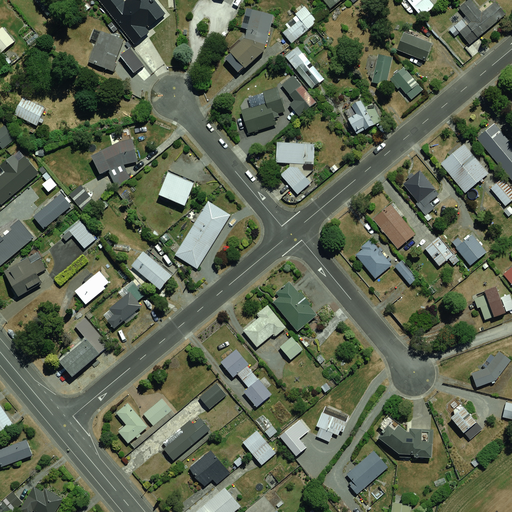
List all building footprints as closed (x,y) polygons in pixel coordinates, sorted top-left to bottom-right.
[(97,0),(125,33),(133,27),(158,5),(153,0),(146,0),(140,6),(134,0),(97,0)] [(426,0),(405,0),(420,17),(432,6),(426,0)] [(452,26),(468,45),(502,16),(490,1),(477,12),(466,0),(456,9),(463,17),(452,26)] [(293,18),(277,32),(288,44),(315,21),(301,6),(291,15),(293,18)] [(223,59),(238,72),(261,52),(270,15),(247,9),(238,43),(223,59)] [(2,28),(0,29),(0,52),(1,53),(14,42),(2,28)] [(94,31),(82,62),(106,71),(118,40),(94,31)] [(421,60),(428,42),(399,31),(392,49),(421,60)] [(293,47),(281,58),(308,91),(321,81),(293,47)] [(375,55),(366,81),(385,88),(395,62),(375,55)] [(390,78),(404,93),(415,84),(402,68),(390,78)] [(288,75),(275,86),(299,113),(312,102),(288,75)] [(258,105),(234,112),(241,135),(270,127),(279,113),(274,89),(256,93),(258,105)] [(46,107),(21,97),(13,118),(39,127),(46,107)] [(342,112),(353,136),(379,124),(367,100),(342,112)] [(511,148),(492,123),(475,136),(511,183),(511,182),(511,148)] [(4,126),(0,129),(0,149),(13,139),(4,126)] [(125,139),(90,154),(100,176),(134,161),(125,139)] [(310,145),(271,143),(270,163),(309,165),(310,145)] [(459,145),(436,163),(461,193),(483,175),(459,145)] [(0,169),(3,174),(0,176),(0,203),(35,176),(17,153),(0,166),(0,169)] [(290,166),(276,177),(293,197),(307,186),(290,166)] [(419,170),(399,184),(418,209),(438,195),(419,170)] [(170,172),(159,196),(185,207),(196,184),(170,172)] [(511,196),(499,178),(485,186),(501,207),(511,199),(511,196)] [(79,184),(68,194),(82,209),(93,199),(79,184)] [(61,192),(31,216),(42,229),(71,205),(61,192)] [(205,201),(174,255),(197,268),(228,215),(205,201)] [(388,206),(368,218),(394,249),(412,235),(388,206)] [(5,214),(0,219),(0,263),(1,265),(29,240),(5,214)] [(77,221),(64,232),(81,252),(94,241),(77,221)] [(462,230),(444,241),(467,267),(482,253),(462,230)] [(434,237),(421,249),(438,270),(451,258),(434,237)] [(366,240),(350,252),(367,277),(385,263),(366,240)] [(176,276),(146,250),(133,266),(163,291),(176,276)] [(31,259),(4,274),(17,296),(44,281),(31,259)] [(511,261),(496,275),(511,293),(511,261)] [(394,263),(387,267),(403,287),(411,282),(394,263)] [(95,278),(76,291),(85,304),(104,291),(95,278)] [(293,281),(269,300),(294,332),(318,313),(293,281)] [(495,287),(470,293),(479,320),(503,312),(495,287)] [(132,292),(103,312),(114,329),(143,309),(132,292)] [(261,310),(238,330),(253,347),(276,326),(261,310)] [(87,336),(61,359),(77,377),(104,354),(87,336)] [(297,336),(274,352),(289,367),(310,352),(297,336)] [(233,349),(217,362),(229,378),(236,375),(247,388),(240,393),(252,408),(269,395),(233,349)] [(480,369),(464,375),(469,387),(491,382),(507,361),(494,352),(480,369)] [(215,382),(194,399),(204,409),(226,393),(215,382)] [(159,398),(141,413),(150,424),(169,410),(159,398)] [(511,402),(500,401),(497,417),(511,420),(511,402)] [(116,432),(124,444),(146,427),(126,403),(114,413),(123,425),(116,432)] [(0,431),(12,425),(0,405),(0,431)] [(463,406),(449,417),(462,435),(477,424),(463,406)] [(350,418),(326,409),(317,433),(334,438),(347,431),(350,418)] [(377,432),(370,438),(392,456),(426,458),(428,430),(402,429),(385,415),(372,426),(377,432)] [(301,418),(279,435),(298,457),(310,447),(303,438),(311,431),(301,418)] [(197,420),(160,449),(172,458),(208,430),(197,420)] [(256,431),(239,442),(260,465),(275,452),(256,431)] [(28,440),(0,448),(0,466),(33,456),(28,440)] [(212,450),(187,467),(203,488),(226,469),(212,450)] [(367,450),(341,473),(358,492),(384,468),(367,450)] [(34,484),(21,507),(28,511),(52,511),(60,499),(34,484)] [(224,488),(194,511),(195,511),(231,511),(241,504),(224,488)] [(10,505),(22,496),(18,491),(6,500),(10,505)] [(409,511),(410,505),(386,501),(384,511),(409,511)] [(0,511),(10,511),(2,502),(0,503),(0,511)]
